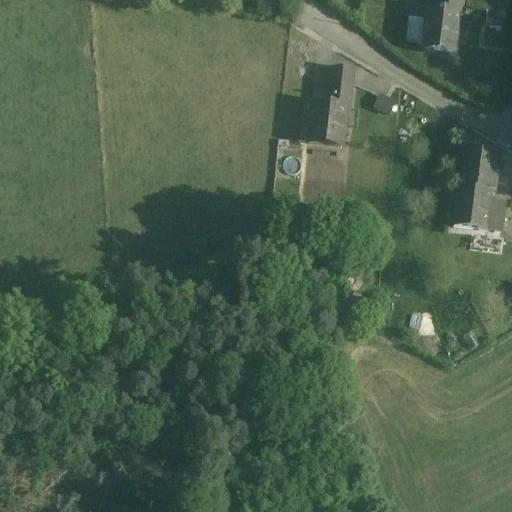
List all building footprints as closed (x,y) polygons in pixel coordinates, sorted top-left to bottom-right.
[(439,0),(438,15),(456,17),(461,18),(462,0),(439,0)] [(421,51),(453,54),(456,17),(438,15),(426,13),(421,51)] [(330,71),(326,108),(344,111),(348,112),(353,73),(330,71)] [(377,97),(374,109),(390,114),(393,102),(377,97)] [(309,144),(340,148),(344,111),(326,108),(314,106),(309,144)] [(458,191),(453,229),(499,235),(503,206),(488,204),(489,197),(493,197),(498,159),(475,156),(472,179),(471,193),(458,191)] [(460,177),(458,191),(471,193),(472,179),(460,177)]
